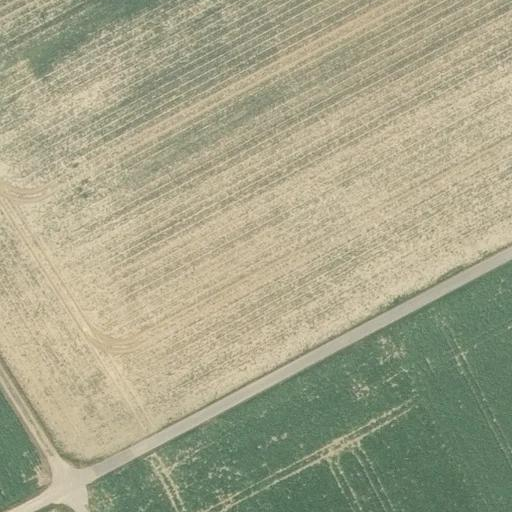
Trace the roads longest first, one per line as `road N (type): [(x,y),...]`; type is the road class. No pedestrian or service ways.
road 1 (track): [(511,253),(23,511)]
road 2 (track): [(79,511),(0,379)]
